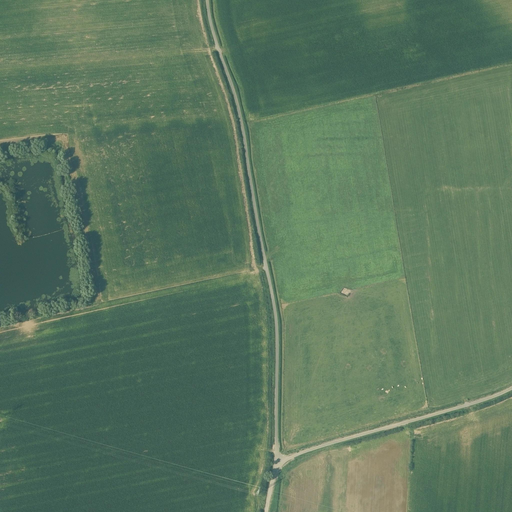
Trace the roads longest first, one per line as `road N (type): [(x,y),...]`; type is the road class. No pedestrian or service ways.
road 1 (unclassified): [(208,0),(238,103),(276,320),(276,464)]
road 2 (unclassified): [(511,388),(276,464)]
